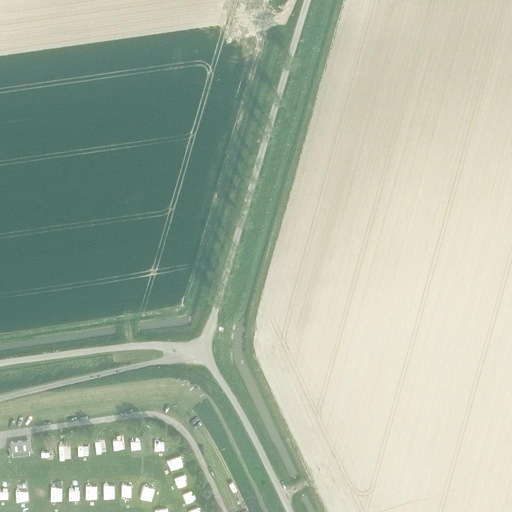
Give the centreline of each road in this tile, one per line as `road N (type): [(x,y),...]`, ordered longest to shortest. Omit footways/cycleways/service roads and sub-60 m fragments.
road 1 (unclassified): [(202,349),(306,0)]
road 2 (unclassified): [(0,362),(151,345),(202,349)]
road 3 (unclassified): [(290,511),(202,349)]
